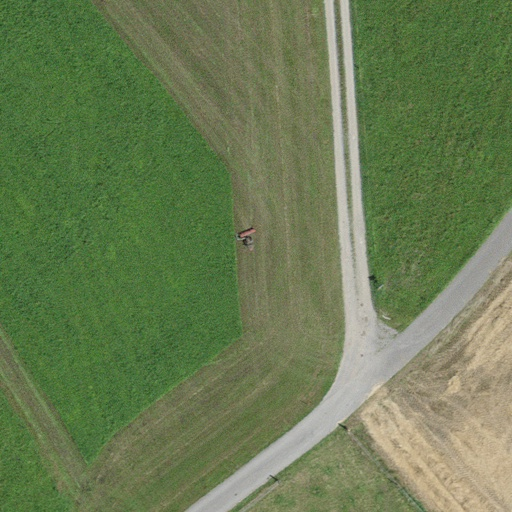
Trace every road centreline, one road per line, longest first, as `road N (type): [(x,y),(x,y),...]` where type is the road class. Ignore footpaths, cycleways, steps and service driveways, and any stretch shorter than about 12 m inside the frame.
road 1 (unclassified): [(511,216),(416,340),(206,511)]
road 2 (track): [(333,0),(364,383)]
